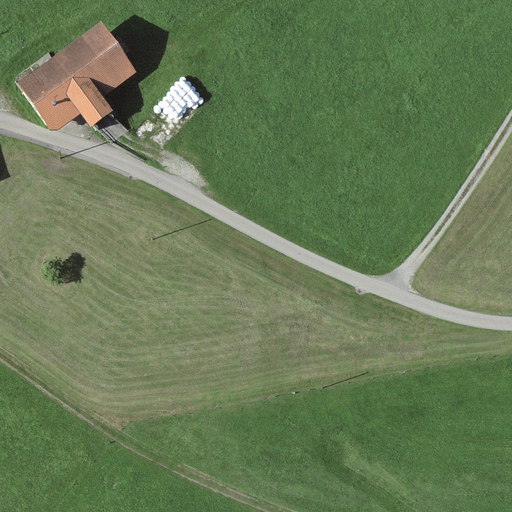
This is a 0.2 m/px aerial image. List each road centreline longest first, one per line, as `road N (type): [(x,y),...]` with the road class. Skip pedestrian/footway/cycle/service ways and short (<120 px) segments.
road 1 (unclassified): [(511,324),(478,324),(388,291),(205,201),(0,120)]
road 2 (track): [(0,354),(143,450),(274,511)]
road 3 (track): [(388,291),(511,125)]
